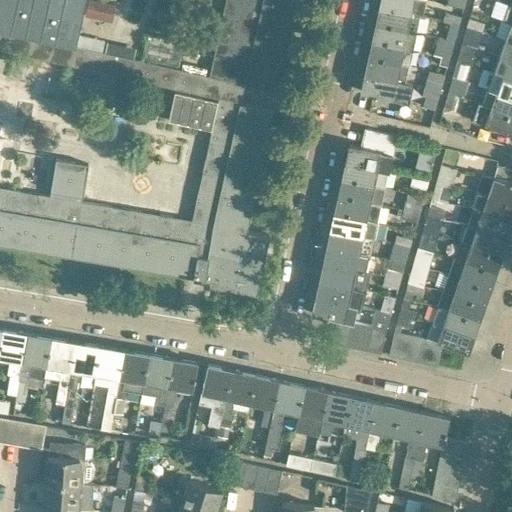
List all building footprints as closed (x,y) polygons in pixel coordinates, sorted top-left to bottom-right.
[(0,0),(0,28),(74,45),(73,46),(75,46),(76,43),(86,0),(0,0)] [(76,43),(75,46),(222,79),(223,79),(223,78),(242,82),(278,90),(278,89),(275,89),(282,59),(284,60),(284,59),(282,58),(288,29),(291,30),(291,29),(288,28),(294,0),(224,0),(208,72),(76,43)] [(113,20),(117,4),(101,0),(95,0),(92,15),(113,20)] [(380,0),(379,7),(418,16),(421,16),(425,0),(380,0)] [(463,8),(465,0),(448,0),(448,5),(463,8)] [(511,5),(507,4),(502,20),(510,23),(511,23),(511,5)] [(415,32),(418,16),(379,7),(375,24),(415,32)] [(454,24),(458,25),(461,15),(446,11),(443,21),(451,23),(454,24)] [(469,17),(466,27),(483,31),(485,22),(469,17)] [(454,24),(451,23),(446,40),(453,42),(458,25),(454,24)] [(375,24),(372,40),(411,49),(415,32),(375,24)] [(478,49),(483,31),(466,27),(461,44),(476,48),(478,49)] [(81,33),(79,43),(104,48),(106,39),(81,33)] [(453,42),(446,40),(439,38),(434,54),(442,56),(449,58),(453,42)] [(511,41),(504,39),(499,55),(511,60),(511,41)] [(407,66),(411,49),(372,40),(368,58),(407,66)] [(461,44),(457,60),(471,64),(473,65),(476,57),(473,56),(476,48),(461,44)] [(511,60),(499,55),(493,71),(511,77),(511,60)] [(442,56),(440,65),(446,67),(449,58),(442,56)] [(368,58),(364,74),(403,83),(404,81),(407,66),(368,58)] [(457,60),(452,77),(465,81),(471,64),(457,60)] [(511,77),(493,71),(487,88),(511,96),(511,77)] [(364,74),(361,91),(371,93),(371,94),(372,94),(376,95),(376,94),(392,98),(392,97),(408,102),(411,85),(412,83),(404,81),(403,83),(364,74)] [(426,79),(424,86),(440,91),(442,83),(426,79)] [(449,85),(447,93),(460,97),(463,98),(465,89),(449,85)] [(424,86),(422,95),(426,96),(423,106),(435,109),(440,91),(424,86)] [(478,102),(478,103),(511,114),(511,96),(487,88),(482,103),(478,102)] [(0,243),(186,275),(204,278),(203,285),(204,285),(257,294),(264,260),(265,253),(267,248),(267,245),(269,236),(246,231),(244,230),(250,201),(253,201),(253,200),(251,200),(257,170),(260,171),(260,170),(257,170),(264,140),(266,141),(266,140),(264,140),(270,110),(273,111),(273,110),(238,102),(218,98),(217,101),(174,91),(168,120),(211,129),(209,140),(219,143),(215,160),(205,158),(202,171),(213,173),(209,190),(198,188),(192,219),(190,219),(189,229),(171,226),(173,216),(160,214),(158,224),(140,221),(142,210),(82,200),(88,163),(56,158),(50,195),(8,188),(6,198),(0,197),(0,126),(1,124),(0,123),(0,243)] [(447,93),(442,111),(456,108),(460,97),(447,93)] [(511,132),(511,114),(478,103),(472,119),(491,125),(511,132)] [(392,153),(396,135),(365,127),(361,146),(349,143),(345,161),(377,168),(388,170),(392,153)] [(341,178),(373,185),(384,188),(388,170),(377,168),(345,161),(341,178)] [(452,185),(456,168),(440,164),(436,181),(452,185)] [(482,174),(476,190),(488,193),(511,202),(511,181),(509,180),(509,181),(494,176),(482,174)] [(412,185),(425,189),(428,180),(414,176),(412,185)] [(384,188),(373,185),(341,178),(338,194),(381,204),(384,188)] [(434,190),(431,198),(447,202),(449,194),(452,185),(436,181),(434,190)] [(511,202),(488,193),(476,190),(471,205),(474,206),(511,220),(511,202)] [(409,193),(404,210),(418,214),(423,197),(409,193)] [(334,211),(365,218),(377,221),(381,204),(338,194),(334,211)] [(429,205),(427,215),(435,217),(442,219),(445,210),(429,205)] [(511,220),(474,206),(468,224),(476,226),(507,237),(511,220)] [(416,223),(418,214),(404,210),(402,219),(416,223)] [(330,228),(362,235),(374,238),(377,221),(365,218),(334,211),(330,228)] [(427,215),(424,223),(440,227),(442,219),(435,217),(427,215)] [(468,224),(462,240),(470,242),(501,254),(507,237),(476,226),(468,224)] [(374,238),(362,235),(330,228),(327,245),(370,255),(374,238)] [(438,235),(422,231),(417,247),(431,251),(433,252),(438,235)] [(397,234),(395,243),(409,247),(412,238),(397,234)] [(462,240),(456,257),(465,258),(495,269),(501,254),(470,242),(462,240)] [(407,256),(409,247),(395,243),(392,252),(407,256)] [(327,245),(323,262),(367,271),(370,255),(327,245)] [(417,247),(413,264),(428,268),(433,252),(431,251),(417,247)] [(456,257),(451,272),(459,274),(490,286),(495,269),(465,258),(456,257)] [(371,272),(367,271),(323,262),(319,279),(367,290),(371,272)] [(428,268),(413,264),(408,281),(424,284),(428,268)] [(400,280),(402,271),(388,267),(385,276),(400,280)] [(490,286),(459,274),(451,272),(445,289),(451,291),(484,302),(490,286)] [(397,289),(400,280),(385,276),(383,285),(397,289)] [(319,279),(315,296),(357,305),(364,307),(367,290),(319,279)] [(408,281),(405,290),(421,294),(424,284),(408,281)] [(445,289),(439,305),(448,307),(478,318),(484,302),(451,291),(445,289)] [(384,293),(379,310),(391,313),(395,297),(384,293)] [(342,318),(350,320),(353,321),(357,305),(315,296),(312,313),(322,315),(322,316),(327,318),(327,316),(337,319),(342,320),(342,318)] [(442,323),(442,324),(473,335),(478,318),(448,307),(439,305),(433,322),(442,323)] [(400,307),(399,314),(411,317),(416,318),(418,311),(400,307)] [(375,309),(373,317),(388,322),(391,313),(379,310),(375,309)] [(399,314),(396,324),(414,328),(416,318),(411,317),(399,314)] [(332,342),(344,345),(350,320),(342,318),(342,320),(337,319),(332,342)] [(353,321),(350,320),(344,345),(356,347),(362,323),(353,321)] [(467,351),(473,335),(442,324),(442,323),(433,322),(427,337),(430,338),(437,340),(436,340),(442,342),(467,351)] [(356,347),(368,350),(374,326),(362,323),(356,347)] [(386,328),(374,326),(368,350),(381,353),(386,328)] [(6,393),(17,395),(28,332),(3,328),(0,344),(0,356),(10,358),(7,374),(10,374),(6,393)] [(401,357),(406,333),(394,330),(388,354),(401,357)] [(45,378),(45,375),(52,336),(28,332),(17,395),(16,401),(25,402),(29,381),(29,376),(45,378)] [(418,336),(406,333),(401,357),(413,360),(418,336)] [(45,375),(61,378),(58,401),(66,402),(68,387),(76,341),(52,336),(45,375)] [(427,338),(418,336),(413,360),(425,362),(430,338),(427,337),(427,338)] [(437,340),(430,338),(425,362),(437,365),(442,346),(442,342),(436,340),(437,340)] [(68,387),(66,402),(74,404),(79,374),(77,374),(78,369),(96,372),(100,345),(76,341),(68,387)] [(100,345),(96,372),(113,375),(112,379),(110,379),(107,394),(102,428),(111,430),(124,349),(100,345)] [(116,395),(113,414),(123,416),(126,397),(125,397),(126,389),(142,391),(148,353),(124,349),(116,395)] [(142,391),(141,393),(156,395),(154,411),(164,413),(173,357),(148,353),(142,391)] [(173,357),(164,413),(163,420),(161,431),(171,432),(178,391),(175,390),(175,385),(193,388),(197,361),(173,357)] [(201,390),(199,401),(214,405),(210,425),(219,428),(220,423),(222,415),(232,369),(207,363),(201,390)] [(232,369),(222,415),(230,417),(233,402),(231,401),(232,397),(250,401),(256,374),(232,369)] [(256,374),(250,401),(267,405),(267,409),(265,409),(262,423),(270,425),(280,379),(256,374)] [(270,425),(265,446),(278,448),(285,416),(296,418),(304,384),(280,379),(270,425)] [(296,418),(295,426),(319,431),(328,390),(304,384),(296,418)] [(319,431),(317,438),(327,440),(329,431),(343,434),(351,395),(328,390),(319,431)] [(365,446),(375,400),(351,395),(343,434),(356,437),(353,460),(362,462),(365,446)] [(0,398),(0,410),(7,412),(8,400),(0,398)] [(375,429),(394,433),(400,406),(375,400),(365,446),(373,448),(377,433),(374,432),(375,429)] [(400,406),(394,433),(412,437),(411,442),(409,441),(406,455),(398,487),(407,489),(409,476),(414,457),(425,411),(400,406)] [(425,411),(414,457),(409,476),(418,478),(422,458),(425,444),(424,444),(425,440),(442,443),(444,436),(447,425),(449,416),(425,411)] [(222,415),(220,423),(229,425),(230,425),(232,417),(230,417),(222,415)] [(0,440),(6,442),(11,418),(0,416),(0,440)] [(6,442),(18,444),(22,420),(11,418),(6,442)] [(160,435),(161,431),(163,420),(152,419),(150,433),(160,435)] [(18,444),(30,446),(34,422),(22,420),(18,444)] [(45,424),(34,422),(30,446),(41,448),(45,424)] [(219,428),(218,434),(227,435),(229,425),(220,423),(219,428)] [(442,443),(441,448),(465,453),(468,442),(456,439),(444,436),(442,443)] [(135,467),(140,442),(125,439),(116,485),(127,488),(131,466),(135,467)] [(209,439),(207,447),(215,448),(216,440),(209,439)] [(47,455),(46,481),(85,483),(85,482),(87,481),(89,481),(90,480),(92,478),(93,476),(94,475),(94,473),(94,471),(94,469),(93,467),(92,465),(91,463),(89,462),(87,461),(85,461),(86,448),(49,446),(48,455),(47,455)] [(462,465),(465,453),(441,448),(438,460),(462,465)] [(287,463),(310,469),(313,458),(289,452),(287,463)] [(313,458),(310,469),(334,474),(337,463),(313,458)] [(229,483),(241,485),(246,462),(234,459),(229,483)] [(460,477),(462,465),(438,460),(436,472),(460,477)] [(258,465),(246,462),(241,485),(253,488),(258,465)] [(253,488),(265,490),(269,467),(258,465),(253,488)] [(281,470),(269,467),(265,490),(276,493),(281,470)] [(436,472),(433,482),(457,487),(460,477),(436,472)] [(148,477),(138,475),(135,489),(146,491),(148,477)] [(211,511),(212,511),(220,489),(190,479),(180,476),(176,486),(182,488),(178,501),(183,502),(211,511)] [(93,484),(85,483),(46,481),(44,505),(76,508),(91,509),(93,484)] [(455,500),(457,487),(433,482),(431,494),(455,500)] [(347,484),(344,511),(347,511),(366,511),(371,489),(347,484)] [(111,510),(122,511),(125,498),(114,496),(111,510)] [(406,497),(402,511),(452,511),(453,508),(422,501),(406,497)] [(141,511),(144,502),(133,500),(130,511),(141,511)] [(385,511),(387,504),(376,501),(373,511),(385,511)] [(211,511),(183,502),(179,511),(211,511)] [(282,502),(280,511),(322,511),(323,505),(282,502)]
